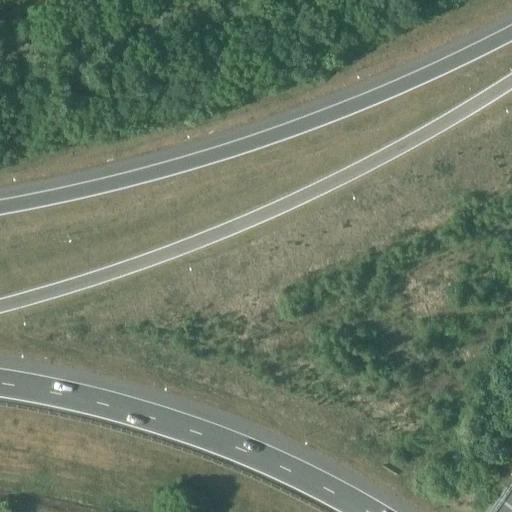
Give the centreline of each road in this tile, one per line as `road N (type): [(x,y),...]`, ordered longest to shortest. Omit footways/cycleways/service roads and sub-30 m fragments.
road 1 (motorway): [(511,32),(281,133),(103,187),(0,207)]
road 2 (motorway): [(371,511),(272,462),(160,420),(0,386)]
road 3 (unclassified): [(0,45),(157,0)]
